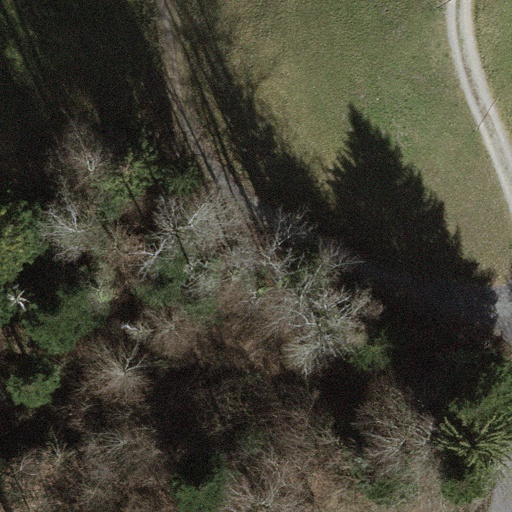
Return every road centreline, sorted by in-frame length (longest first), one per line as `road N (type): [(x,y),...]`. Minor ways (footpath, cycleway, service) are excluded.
road 1 (track): [(509,273),(403,283),(194,170),(154,0)]
road 2 (track): [(460,0),(455,16),(509,273)]
